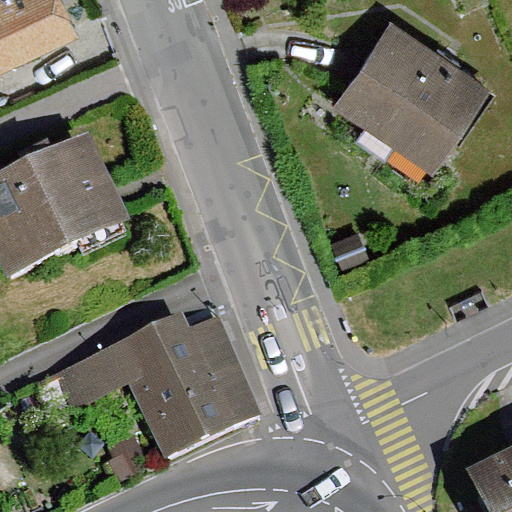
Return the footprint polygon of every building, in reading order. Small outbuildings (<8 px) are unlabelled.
[(64,0),(0,0),(0,59),(76,24),(64,0)] [(485,90),(489,84),(389,16),(364,53),(353,69),(343,83),(331,101),(339,106),(345,110),(430,169),(449,142),(485,90)] [(0,269),(8,285),(128,229),(121,215),(106,183),(88,145),(0,185),(0,269)] [(183,328),(63,385),(75,411),(128,386),(164,461),(261,415),(217,323),(187,337),(183,328)] [(511,511),(511,459),(469,480),(484,511),(511,511)]
